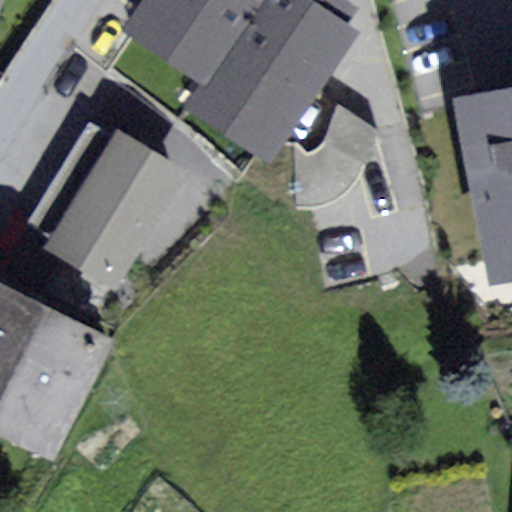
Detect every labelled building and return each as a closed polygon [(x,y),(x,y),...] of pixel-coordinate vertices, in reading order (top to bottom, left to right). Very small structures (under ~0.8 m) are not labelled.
[(330,0),(159,0),(126,55),(250,130),(330,0)] [(511,46),(444,58),(474,231),(511,224),(511,46)] [(168,152),(116,117),(28,248),(80,283),(168,152)] [(295,146),(334,279),(445,247),(419,159),(361,175),(352,143),(357,142),(353,129),(295,146)] [(167,268),(224,167),(194,150),(137,252),(167,268)] [(121,335),(0,276),(0,458),(49,482),(121,335)]
